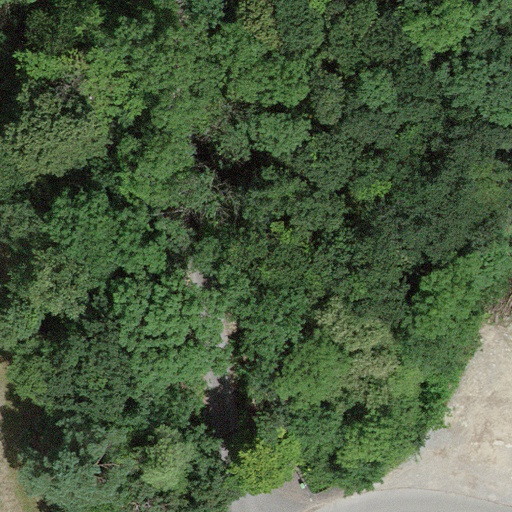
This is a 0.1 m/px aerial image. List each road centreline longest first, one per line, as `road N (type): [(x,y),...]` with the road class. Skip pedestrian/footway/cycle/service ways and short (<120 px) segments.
road 1 (track): [(245,511),(203,374),(181,26),(186,0)]
road 2 (track): [(0,53),(22,29),(58,11),(181,26)]
